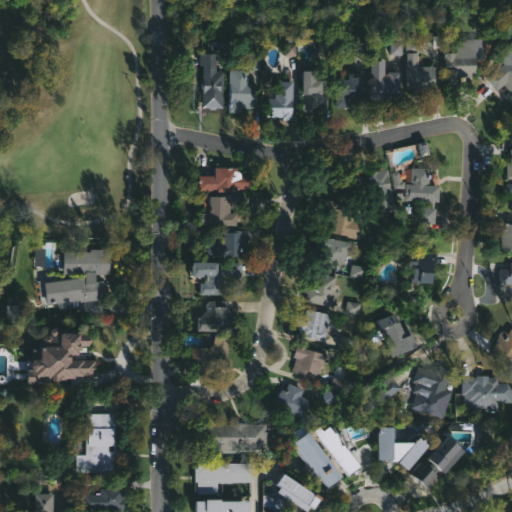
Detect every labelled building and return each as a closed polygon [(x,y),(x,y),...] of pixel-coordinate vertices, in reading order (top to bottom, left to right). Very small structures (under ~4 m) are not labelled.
[(420,53),(419,65),(437,66),(436,94),(425,94),(425,89),(407,88),(408,41),(421,41),(421,53),(420,53)] [(511,91),(504,83),(497,88),(489,78),(510,58),(503,50),(511,42),(511,91)] [(217,52),(217,71),(226,71),(225,107),(219,107),(219,109),(203,107),(203,89),(202,84),(203,80),(204,64),(200,64),(200,52),(217,52)] [(460,52),(460,55),(479,55),(478,76),(457,75),(457,90),(445,90),(447,52),(460,52)] [(386,73),(390,73),(390,71),(402,71),(401,97),(387,97),(387,103),(373,103),(374,59),(387,60),(386,73)] [(250,80),(250,82),(254,82),(254,108),(241,107),(241,112),(230,112),(231,69),(250,69),(250,80)] [(329,82),(328,107),(313,107),(313,114),(302,114),(303,69),(324,69),(324,81),(329,82)] [(344,107),(336,107),(336,78),(351,79),(351,73),(365,73),(365,98),(348,98),(348,107),(344,107)] [(292,119),(263,120),(262,98),(277,97),(276,81),(294,81),(295,119),(292,119)] [(242,174),(256,175),(256,193),(197,191),(197,175),(214,175),(215,166),(238,166),(237,170),(242,174)] [(430,167),(429,174),(434,174),(434,178),(429,178),(429,184),(438,184),(437,201),(405,199),(407,178),(405,178),(406,168),(413,169),(413,166),(430,167)] [(399,214),(378,219),(370,184),(375,183),(373,171),(388,168),(399,214)] [(250,196),(250,207),(235,206),(235,208),(231,208),(231,213),(238,213),(238,225),(201,223),(202,212),(210,212),(211,196),(221,196),(221,194),(250,196)] [(365,221),(362,239),(322,230),(329,199),(345,203),(344,208),(352,210),(351,214),(357,216),(356,219),(365,221)] [(423,225),(437,225),(437,210),(423,210),(423,225)] [(511,223),(511,249),(498,249),(498,236),(494,236),(494,225),(499,225),(499,223),(511,223)] [(248,230),(246,249),(242,249),(242,256),(209,256),(209,242),(225,243),(225,232),(227,232),(227,228),(248,230)] [(353,250),(352,255),(349,255),(347,265),(327,261),(328,251),(325,251),(328,237),(354,242),(353,250)] [(97,274),(97,281),(106,280),(108,298),(50,304),(47,281),(86,276),(86,274),(64,274),(64,251),(92,251),(92,249),(109,249),(110,273),(97,274)] [(437,262),(436,265),(433,265),(432,295),(418,295),(418,284),(402,284),(402,252),(437,253),(437,262)] [(243,277),(224,278),(224,282),(228,282),(227,295),(201,294),(201,282),(206,283),(206,280),(209,280),(209,276),(195,276),(195,262),(243,263),(243,277)] [(511,301),(500,301),(500,268),(510,268),(510,262),(511,262),(511,301)] [(337,284),(335,294),(338,295),(335,306),(309,300),(310,293),(307,292),(309,287),(315,287),(318,272),(338,276),(337,284)] [(230,313),(230,329),(207,330),(207,319),(205,319),(205,310),(207,310),(206,303),(208,301),(236,300),(236,313),(230,313)] [(332,314),(327,341),(303,335),(304,330),(300,330),(303,317),(308,318),(310,309),(332,314)] [(399,314),(409,336),(415,334),(421,348),(397,358),(382,321),(399,314)] [(511,330),(511,367),(489,353),(500,338),(500,333),(505,331),(509,333),(511,330)] [(95,385),(96,361),(80,360),(81,334),(62,334),(61,348),(42,347),(42,359),(29,359),(28,382),(95,385)] [(234,338),(226,370),(214,367),(195,369),(194,352),(201,352),(201,350),(207,349),(207,347),(211,347),(215,343),(218,344),(220,335),(234,338)] [(300,346),(326,354),(326,352),(331,353),(327,366),(325,366),(323,374),(319,373),(317,380),(294,373),(299,358),(297,357),(300,346)] [(452,370),(446,389),(454,391),(450,402),(452,403),(451,406),(415,394),(419,383),(415,382),(420,366),(438,372),(440,366),(452,370)] [(400,388),(378,406),(369,395),(370,394),(367,389),(388,372),(400,388)] [(499,377),(499,408),(497,408),(497,411),(486,411),(486,408),(469,408),(469,404),(466,404),(467,395),(463,395),(464,377),(480,377),(480,380),(487,380),(487,377),(499,377)] [(306,391),(303,396),(311,400),(310,403),(311,403),(310,407),(311,408),(306,419),(276,405),(284,390),(290,392),(291,390),(289,387),(291,383),(306,390),(306,391)] [(108,445),(109,451),(115,451),(115,475),(75,476),(75,454),(85,454),(85,413),(115,412),(116,445),(108,445)] [(214,449),(215,459),(203,460),(202,449),(198,449),(198,424),(266,423),(266,448),(214,449)] [(345,478),(327,491),(318,479),(315,481),(309,478),(304,471),(301,458),(294,450),(298,447),(290,435),(304,425),(345,478)] [(398,428),(398,443),(420,444),(425,438),(433,446),(411,471),(402,463),(395,462),(395,460),(381,460),(381,428),(398,428)] [(465,455),(448,473),(442,468),(438,473),(440,475),(428,488),(413,473),(424,462),(430,468),(435,463),(432,460),(454,437),(469,452),(465,455)] [(251,482),(218,483),(218,494),(198,494),(198,482),(195,482),(195,463),(251,463),(251,482)] [(295,482),(320,499),(321,497),(327,502),(320,511),(310,508),(307,511),(296,504),(295,506),(290,504),(287,511),(276,511),(273,511),(274,509),(262,505),(263,495),(288,501),(288,499),(279,493),(282,488),(278,485),(285,475),(295,482)] [(127,511),(91,511),(90,493),(99,493),(99,487),(126,487),(127,511)] [(221,500),(221,502),(250,502),(250,511),(197,511),(197,502),(206,502),(206,500),(221,500)]
